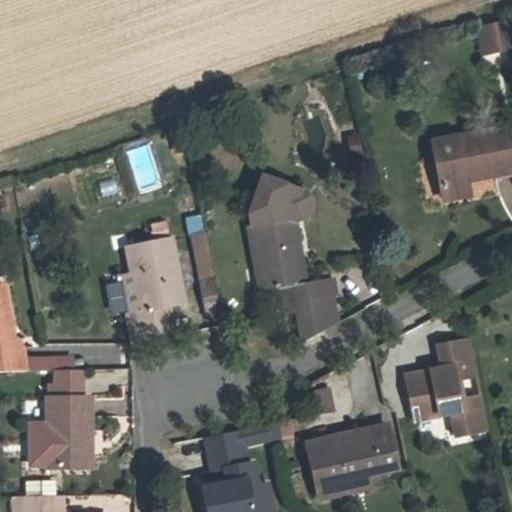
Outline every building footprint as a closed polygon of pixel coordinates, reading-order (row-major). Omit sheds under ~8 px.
[(505,22),(484,26),(489,53),(511,49),(505,22)] [(483,54),(489,53),(484,26),(478,28),(483,54)] [(187,149),(182,124),(171,128),(176,151),(187,149)] [(511,158),(506,129),(433,143),(444,198),(468,194),(465,179),(511,169),(511,158)] [(356,137),(349,139),(353,156),(360,154),(356,137)] [(136,192),(162,185),(149,142),(123,150),(136,192)] [(262,292),(282,288),(304,284),(292,218),(288,219),(298,190),(262,178),(250,213),(252,225),(249,226),(262,292)] [(305,193),(298,190),(288,219),(292,218),(296,219),(304,216),(309,202),(305,193)] [(183,217),(185,233),(202,231),(200,215),(183,217)] [(121,277),(134,344),(174,336),(168,306),(183,303),(170,240),(128,249),(133,275),(121,277)] [(331,279),(326,280),(329,296),(334,295),(331,279)] [(294,302),(296,312),(302,342),(335,325),(329,296),(326,280),(310,283),(313,298),(294,302)] [(204,313),(219,310),(213,281),(199,284),(204,313)] [(313,298),(310,283),(304,284),(282,288),(287,313),(296,312),(294,302),(313,298)] [(0,372),(27,372),(21,347),(14,349),(1,285),(0,284),(0,372)] [(456,437),(488,430),(470,339),(459,341),(464,364),(442,368),(443,373),(431,376),(430,371),(404,376),(413,421),(451,413),(456,437)] [(121,361),(121,341),(85,341),(86,361),(121,361)] [(464,364),(459,341),(438,345),(442,368),(464,364)] [(33,358),(33,372),(55,371),(69,371),(69,357),(33,358)] [(48,386),(48,398),(82,398),(82,370),(69,371),(55,371),(55,386),(48,386)] [(328,390),(312,394),(317,413),(332,410),(328,390)] [(82,398),(48,398),(48,424),(30,425),(30,466),(49,465),(49,468),(89,468),(88,398),(82,398)] [(249,429),(252,443),(280,438),(277,422),(249,429)] [(316,496),(348,489),(346,478),(365,474),(398,467),(389,428),(305,446),(316,496)] [(241,431),(205,438),(212,472),(224,469),(227,483),(202,488),(206,511),(272,511),(267,484),(257,485),(252,462),(246,463),(243,445),(252,443),(249,429),(241,431)] [(346,478),(348,489),(368,484),(365,474),(346,478)] [(50,496),(54,496),(54,482),(26,483),(27,497),(50,496)] [(27,497),(20,497),(20,511),(50,511),(50,496),(27,497)] [(54,496),(50,496),(50,511),(60,511),(60,496),(54,496)] [(20,511),(20,497),(11,497),(11,511),(20,511)]
